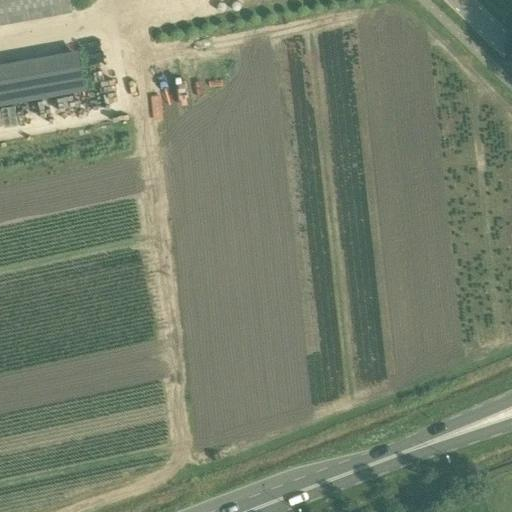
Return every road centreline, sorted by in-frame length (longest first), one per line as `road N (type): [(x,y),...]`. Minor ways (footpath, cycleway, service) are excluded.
road 1 (track): [(172,467),(124,0)]
road 2 (primary): [(260,511),(511,417)]
road 3 (unknown): [(0,38),(125,10)]
